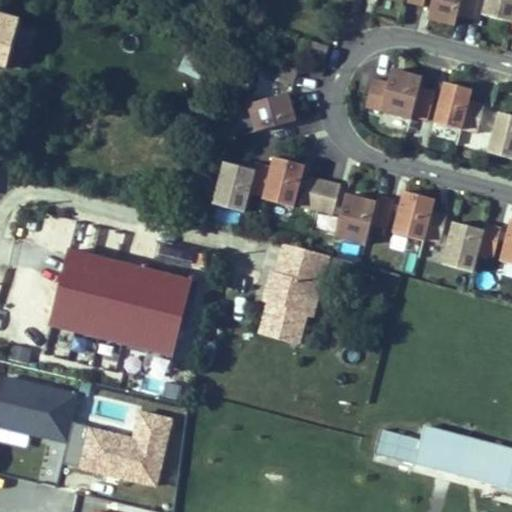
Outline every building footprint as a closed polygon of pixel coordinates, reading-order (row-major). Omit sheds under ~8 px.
[(413,21),(419,0),(371,0),(370,3),(400,10),(398,17),(413,21)] [(426,0),(418,33),(445,40),(448,30),(463,34),(471,6),(450,0),(426,0)] [(511,46),(511,16),(508,15),(511,0),(480,0),(473,30),(502,37),(500,44),(511,46)] [(19,17),(9,16),(0,13),(0,64),(6,64),(19,17)] [(246,49),(241,68),(258,73),(263,54),(246,49)] [(184,55),(180,72),(201,77),(205,60),(184,55)] [(284,103),(288,87),(260,79),(256,95),(284,103)] [(357,121),(401,133),(402,130),(417,134),(425,106),(409,102),(412,92),(382,84),(378,96),(364,93),(357,121)] [(459,115),(462,104),(435,97),(424,137),(467,147),(474,119),(459,115)] [(239,122),(247,148),(286,137),(279,111),(239,122)] [(511,163),(511,133),(488,127),(478,167),(505,174),(508,162),(511,163)] [(24,161),(21,171),(43,177),(46,168),(24,161)] [(206,217),(236,224),(241,205),(255,208),(255,212),(285,220),(296,178),(265,170),(264,175),(250,171),(247,183),(217,175),(206,217)] [(332,196),(301,188),(293,222),(323,230),(332,196)] [(337,207),(326,248),(356,256),(361,237),(377,241),(386,208),(370,204),(367,215),(337,207)] [(425,212),(394,204),(383,246),(414,254),(415,250),(430,255),(439,221),(423,217),(425,212)] [(443,235),(432,276),(463,284),(468,265),(483,269),(492,236),(476,232),(473,243),(443,235)] [(511,235),(501,232),(490,273),(511,279),(511,235)] [(291,365),(300,333),(307,302),(317,304),(324,276),(276,263),(269,293),(261,322),(252,355),(291,365)] [(45,339),(167,371),(185,300),(64,267),(45,339)] [(260,291),(253,320),(261,322),(269,293),(260,291)] [(309,336),(317,304),(307,302),(300,333),(309,336)] [(83,397),(9,379),(0,414),(0,426),(71,443),(83,397)] [(469,439),(421,426),(411,465),(460,477),(469,439)] [(0,439),(27,443),(29,435),(0,430),(0,439)] [(511,490),(511,450),(469,439),(460,477),(511,491),(511,490)]
